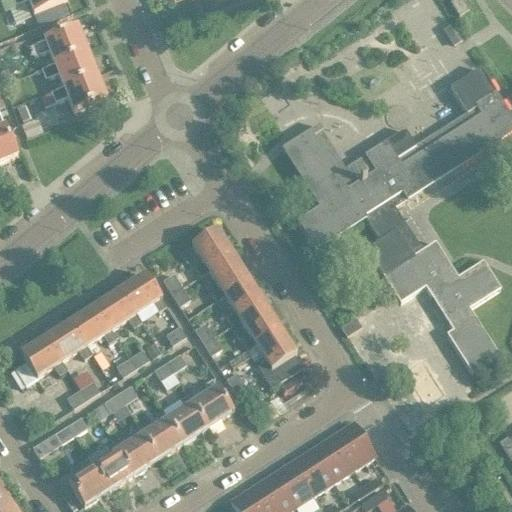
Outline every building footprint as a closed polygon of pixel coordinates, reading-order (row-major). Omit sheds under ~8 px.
[(61,0),(15,0),(18,6),(26,3),(31,17),(63,4),(61,0)] [(466,14),(457,0),(447,6),(456,20),(466,14)] [(459,43),(458,42),(450,28),(442,33),(451,47),(459,43)] [(41,44),(34,47),(34,48),(38,57),(39,59),(46,55),(51,67),(51,68),(84,54),(74,30),(41,43),(41,44)] [(51,67),(43,70),(44,71),(47,81),(48,82),(55,79),(60,90),(61,91),(94,78),(84,54),(51,68),(51,67)] [(345,98),(383,82),(375,63),(337,80),(345,98)] [(403,204),(404,205),(405,204),(403,201),(430,184),(432,187),(433,186),(431,184),(458,167),(459,169),(460,168),(459,166),(486,149),(487,151),(488,151),(487,148),(511,132),(511,126),(477,72),(447,92),(463,117),(412,150),(402,134),(342,172),(319,135),(320,134),(316,129),(279,152),(281,156),(283,155),(300,181),(298,183),(299,184),(301,182),(318,209),(294,225),(313,254),(314,254),(312,251),(325,243),(327,245),(337,239),(335,237),(361,220),(362,223),(363,222),(377,244),(363,252),(397,307),(423,291),(450,334),(444,338),(469,378),(497,360),(466,312),(497,293),(480,265),(455,281),(432,246),(419,254),(392,211),(403,204)] [(60,90),(53,93),(53,94),(57,104),(57,105),(65,102),(70,115),(104,102),(94,78),(61,91),(60,90)] [(47,96),(37,101),(41,110),(51,106),(53,105),(49,96),(47,96)] [(22,108),(14,112),(20,127),(28,124),(22,108)] [(0,165),(14,160),(2,129),(0,125),(0,165)] [(511,269),(511,228),(478,245),(493,278),(511,269)] [(206,274),(230,259),(214,233),(189,249),(201,267),(192,272),(197,280),(206,275),(206,274)] [(221,299),(246,283),(230,259),(206,274),(206,275),(216,291),(208,297),(213,305),(222,299),(221,299)] [(133,318),(150,307),(155,316),(163,311),(142,278),(117,294),(133,318)] [(179,292),(171,279),(160,285),(169,298),(179,292)] [(237,324),(262,308),(246,283),(221,299),(222,299),(232,316),(224,321),(229,330),(238,324),(237,324)] [(179,292),(169,298),(177,311),(187,305),(179,292)] [(108,334),(109,334),(125,323),(131,332),(139,327),(133,318),(117,294),(92,310),(108,334)] [(237,324),(238,324),(248,341),(240,346),(245,354),(253,349),(278,333),(262,308),(237,324)] [(83,350),(84,350),(100,339),(106,347),(114,342),(109,334),(108,334),(92,310),(68,325),(83,350)] [(353,321),(339,330),(338,331),(344,341),(359,331),(353,321)] [(59,366),(59,365),(76,355),(81,363),(89,358),(84,350),(83,350),(68,325),(43,341),(59,366)] [(211,341),(202,328),(192,335),(200,347),(211,341)] [(170,350),(183,342),(176,331),(163,339),(170,350)] [(294,358),(278,333),(253,349),(264,366),(256,371),(269,392),(299,373),(291,360),(294,358)] [(59,366),(43,341),(18,357),(33,382),(51,371),(56,379),(64,374),(59,365),(59,366)] [(211,341),(200,347),(208,360),(219,354),(211,341)] [(146,365),(139,355),(126,363),(133,373),(146,365)] [(164,367),(170,378),(183,369),(177,359),(164,367)] [(133,373),(126,363),(113,371),(120,382),(133,373)] [(170,378),(164,367),(151,375),(157,386),(170,378)] [(236,377),(226,384),(234,397),(244,390),(236,377)] [(189,408),(205,432),(230,416),(209,383),(201,388),(207,397),(190,407),(189,408)] [(77,394),(83,405),(96,397),(90,386),(77,394)] [(114,399),(121,409),(134,401),(127,390),(114,399)] [(83,405),(77,394),(50,411),(57,422),(83,405)] [(121,409),(114,399),(90,414),(96,424),(108,417),(121,409)] [(165,423),(180,448),(205,432),(189,408),(190,407),(184,399),(176,404),(182,413),(165,423)] [(140,439),(156,464),(180,448),(165,423),(160,415),(152,420),(157,428),(140,439)] [(65,430),(71,441),(84,432),(78,422),(65,430)] [(372,461),(350,427),(329,440),(351,475),(372,461)] [(71,441),(65,430),(52,438),(59,449),(71,441)] [(140,439),(135,430),(127,436),(132,444),(116,455),(115,455),(131,479),(156,464),(140,439)] [(511,440),(509,442),(508,439),(496,447),(511,472),(511,440)] [(351,475),(329,440),(309,453),(331,488),(351,475)] [(90,471),(106,495),(131,479),(115,455),(116,455),(110,446),(102,451),(107,460),(91,470),(90,471)] [(289,466),(311,501),(331,488),(309,453),(289,466)] [(65,487),(81,511),(106,495),(90,471),(91,470),(85,462),(77,467),(83,475),(65,487)] [(269,479),(289,511),(293,511),(311,501),(289,466),(269,479)] [(248,492),(261,511),(289,511),(269,479),(248,492)] [(372,482),(361,489),(365,497),(377,490),(372,482)] [(354,504),(365,497),(361,489),(349,496),(354,504)] [(261,511),(248,492),(228,505),(231,511),(261,511)] [(380,495),(369,502),(374,509),(385,502),(380,495)] [(0,511),(11,511),(5,502),(0,505),(0,511)] [(359,511),(369,511),(374,509),(369,502),(358,509),(359,511)]
